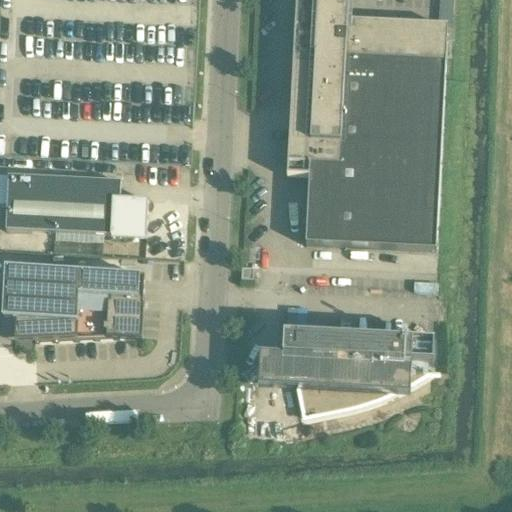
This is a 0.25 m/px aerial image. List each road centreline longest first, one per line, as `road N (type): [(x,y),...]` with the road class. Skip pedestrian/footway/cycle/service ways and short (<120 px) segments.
road 1 (unclassified): [(226,0),(210,385),(172,407),(0,414)]
road 2 (unknown): [(26,371),(10,329),(12,257),(27,251),(152,258),(167,270),(171,298)]
